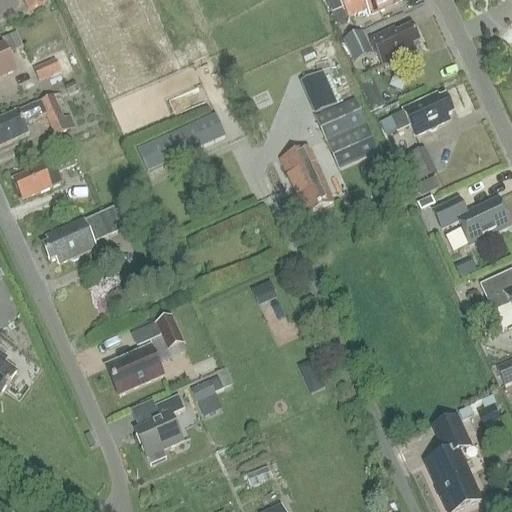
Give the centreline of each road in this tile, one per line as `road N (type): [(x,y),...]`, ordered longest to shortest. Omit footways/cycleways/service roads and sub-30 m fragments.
road 1 (residential): [(414,511),(267,197)]
road 2 (residential): [(116,511),(103,437),(0,205)]
road 3 (residential): [(511,160),(433,0)]
